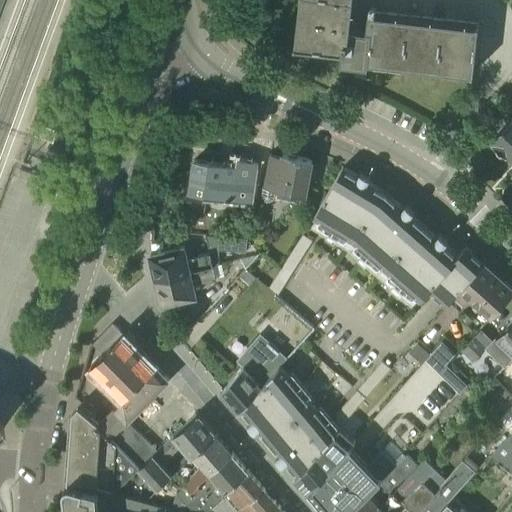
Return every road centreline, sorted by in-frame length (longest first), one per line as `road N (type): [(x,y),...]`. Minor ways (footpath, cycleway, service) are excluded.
road 1 (tertiary): [(37,511),(42,387),(123,144),(151,88),(198,48)]
road 2 (tertiary): [(511,246),(405,159),(236,79),(198,48)]
